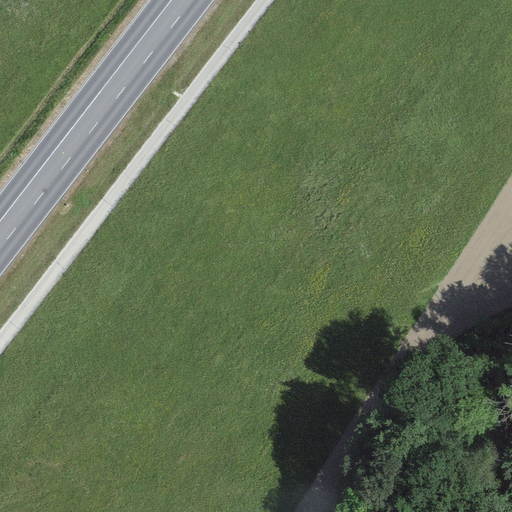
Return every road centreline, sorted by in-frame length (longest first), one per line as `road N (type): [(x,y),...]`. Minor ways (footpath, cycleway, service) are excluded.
road 1 (track): [(0,343),(266,0)]
road 2 (primary): [(181,0),(0,234)]
